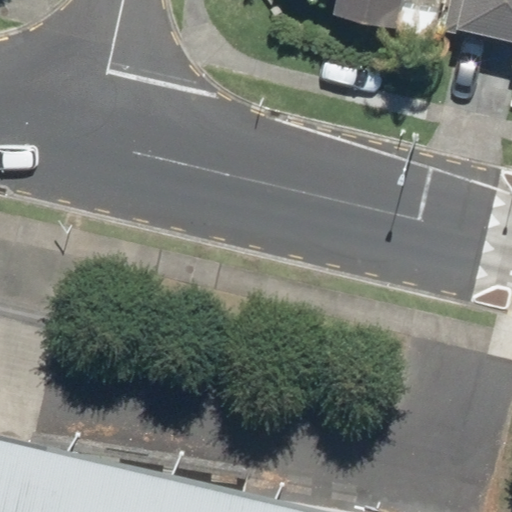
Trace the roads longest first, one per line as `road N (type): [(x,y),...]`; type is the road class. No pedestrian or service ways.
road 1 (tertiary): [(87,128),(511,231)]
road 2 (residential): [(118,0),(87,128)]
